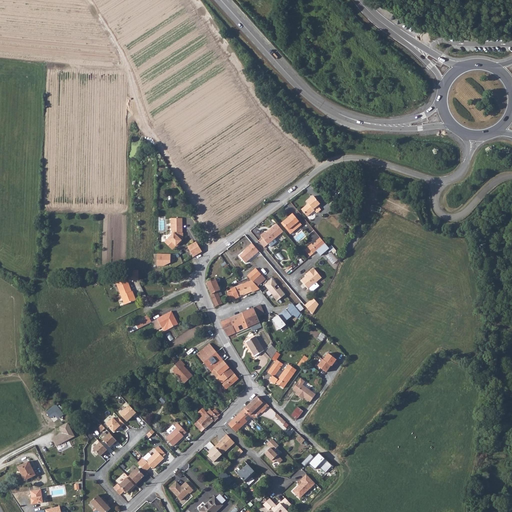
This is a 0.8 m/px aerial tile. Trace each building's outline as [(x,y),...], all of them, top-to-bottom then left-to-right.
[(301,209),(307,217),(315,210),(317,214),(321,210),(318,206),(320,204),(313,196),(307,202),(308,203),(301,209)] [(288,230),(289,229),(292,232),(298,227),(295,224),(299,221),(292,213),(289,216),(290,217),(284,222),(283,221),(281,222),(288,230)] [(172,235),(165,242),(172,249),(178,244),(179,244),(183,241),(182,240),(183,239),(183,233),(182,233),(182,218),(171,218),(171,229),(172,229),(172,235)] [(258,241),(264,247),(269,243),(271,246),(277,242),(274,239),(283,231),(277,223),(265,233),(264,232),(260,235),(262,237),(258,241)] [(316,250),(325,243),(320,238),(316,241),(317,242),(312,246),(316,250)] [(194,257),(202,252),(196,242),(188,247),(194,257)] [(247,248),(253,256),(259,251),(252,243),(247,248)] [(325,243),(316,250),(317,251),(321,256),(329,249),(325,243)] [(316,250),(312,246),(311,244),(305,249),(310,256),(317,251),(316,250)] [(247,248),(245,249),(246,250),(240,255),(246,262),(253,256),(247,248)] [(170,255),(156,254),(156,266),(169,267),(170,255)] [(295,262),(286,270),(289,274),(298,266),(295,262)] [(248,275),(252,280),(257,286),(266,279),(261,274),(264,271),(260,265),(248,275)] [(311,292),(313,292),(319,287),(316,283),(322,278),(313,268),(306,274),(308,276),(306,278),(305,277),(301,281),(309,289),(311,292)] [(138,269),(127,271),(128,279),(139,277),(138,269)] [(272,278),(264,285),(275,297),(274,298),(277,301),(285,295),(280,288),(277,290),(275,287),(277,285),(272,278)] [(125,305),(136,301),(134,294),(133,294),(129,283),(128,283),(127,279),(117,282),(125,305)] [(206,283),(211,294),(216,307),(223,304),(219,296),(217,291),(220,290),(215,279),(206,283)] [(253,292),(259,289),(260,289),(257,286),(252,280),(227,291),(231,300),(253,291),(253,292)] [(304,306),(312,315),(313,314),(318,306),(313,299),(304,306)] [(254,307),(260,322),(262,321),(267,319),(261,304),(254,307)] [(286,309),(279,314),(285,322),(293,315),(298,318),(301,314),(293,304),(288,305),(289,309),(287,310),(286,309)] [(254,307),(241,313),(246,328),(260,322),(254,307)] [(158,319),(164,332),(178,324),(172,312),(158,319)] [(230,318),(236,333),(246,328),(241,313),(230,318)] [(134,322),(138,329),(151,322),(148,315),(134,322)] [(286,325),(278,315),(276,317),(272,318),(273,320),(272,320),(276,324),(274,325),(277,330),(280,329),(280,330),(286,325)] [(219,323),(223,331),(226,337),(236,333),(230,318),(219,323)] [(246,342),(255,356),(264,351),(256,337),(246,342)] [(330,339),(324,346),(331,352),(337,346),(330,339)] [(196,354),(203,363),(216,352),(209,343),(196,354)] [(265,353),(269,357),(271,359),(277,350),(272,345),(265,353)] [(203,363),(211,372),(215,369),(224,361),(216,352),(203,363)] [(319,367),(329,372),(337,358),(327,352),(319,367)] [(302,367),(309,358),(305,355),(298,364),(302,367)] [(172,371),(184,383),(192,376),(183,366),(184,365),(180,360),(174,365),(176,367),(172,371)] [(215,369),(220,375),(229,367),(224,361),(215,369)] [(267,372),(272,376),(269,380),(274,384),(276,383),(283,388),(294,374),(286,368),(277,379),(274,377),(280,369),(274,364),(267,372)] [(217,378),(223,385),(226,389),(239,379),(229,367),(220,375),(217,378)] [(211,372),(217,378),(220,375),(215,369),(211,372)] [(300,398),(302,396),(304,398),(310,402),(315,395),(298,382),(293,389),(297,393),(296,394),(300,398)] [(244,408),(250,415),(257,408),(261,412),(261,413),(269,406),(261,397),(259,399),(257,397),(244,408)] [(118,410),(120,413),(127,406),(124,404),(118,410)] [(56,405),(46,412),(51,419),(55,416),(58,419),(64,415),(56,405)] [(119,414),(127,421),(133,416),(134,417),(137,414),(128,405),(119,414)] [(250,415),(244,408),(238,414),(246,423),(252,417),(250,415)] [(250,415),(252,417),(254,419),(261,412),(257,408),(250,415)] [(214,422),(218,418),(217,417),(212,411),(210,409),(206,413),(202,416),(194,424),(202,432),(213,421),(214,422)] [(220,415),(215,409),(212,411),(217,417),(220,415)] [(228,424),(236,433),(246,423),(238,414),(228,424)] [(106,424),(113,432),(117,429),(118,430),(124,424),(117,417),(115,420),(113,418),(106,424)] [(181,434),(185,430),(178,423),(174,426),(176,429),(166,438),(173,446),(184,436),(183,435),(181,434)] [(69,424),(61,428),(64,435),(53,440),(57,447),(76,438),(69,424)] [(114,445),(117,442),(109,433),(102,440),(109,447),(113,444),(114,445)] [(234,443),(226,434),(219,441),(220,441),(214,447),(222,454),(234,443)] [(272,439),(266,444),(270,448),(268,450),(269,451),(268,452),(267,451),(264,454),(273,463),(276,460),(279,463),(282,460),(273,451),(279,446),(272,439)] [(108,451),(100,443),(93,449),(100,457),(104,453),(105,454),(108,451)] [(143,458),(137,463),(145,472),(151,467),(153,469),(165,459),(163,457),(166,455),(158,446),(155,449),(157,451),(146,462),(143,458)] [(213,462),(222,454),(214,447),(214,446),(208,452),(209,453),(207,456),(213,462)] [(235,453),(239,456),(244,451),(240,448),(235,453)] [(310,454),(302,464),(304,467),(308,464),(315,471),(319,466),(327,473),(333,466),(319,453),(314,458),(310,454)] [(18,467),(25,481),(36,475),(29,462),(18,467)] [(237,473),(246,482),(251,477),(256,473),(247,464),(241,470),(240,469),(237,473)] [(144,476),(137,468),(128,477),(136,486),(140,482),(139,481),(144,476)] [(223,470),(218,475),(224,482),(229,477),(223,470)] [(297,487),(292,491),(298,498),(301,494),(302,495),(315,483),(306,474),(299,480),(302,483),(297,487)] [(118,484),(113,489),(120,496),(124,492),(126,493),(131,489),(132,489),(136,486),(128,477),(119,486),(118,484)] [(175,482),(169,488),(180,500),(189,492),(189,493),(193,490),(185,482),(182,485),(182,486),(181,487),(175,482)] [(40,489),(30,490),(31,498),(30,498),(31,504),(42,502),(40,489)] [(90,503),(97,510),(106,501),(103,498),(101,499),(98,496),(90,503)] [(199,511),(200,511),(215,511),(223,505),(214,496),(199,511)] [(270,499),(263,505),(268,510),(271,508),(274,511),(288,511),(285,509),(291,504),(285,498),(276,507),(274,505),(275,504),(270,499)] [(97,510),(94,511),(108,511),(111,509),(107,506),(109,505),(106,501),(97,510)]
